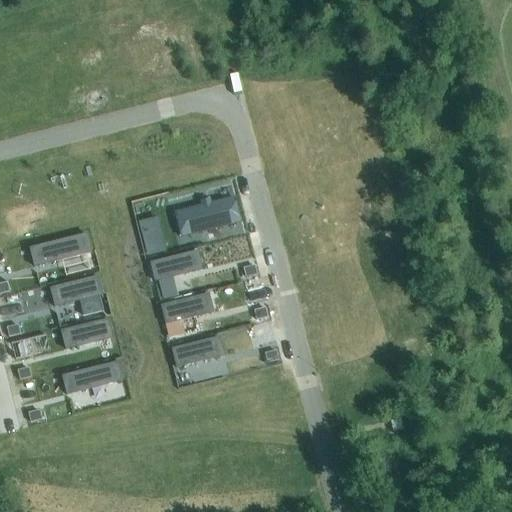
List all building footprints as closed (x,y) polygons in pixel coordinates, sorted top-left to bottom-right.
[(358,119),(372,116),(366,84),(351,87),(358,119)] [(233,201),(176,216),(181,235),(238,221),(233,201)] [(87,238),(30,253),(35,272),(92,258),(87,238)] [(167,253),(164,241),(144,246),(147,258),(167,253)] [(208,253),(151,267),(156,286),(213,272),(208,253)] [(257,275),(255,267),(243,270),(245,278),(257,275)] [(98,282),(41,296),(46,316),(103,301),(98,282)] [(0,294),(10,292),(8,284),(0,286),(0,294)] [(217,295),(161,309),(165,328),(222,314),(217,295)] [(268,318),(266,310),(254,313),(256,320),(268,318)] [(108,324),(51,339),(56,358),(113,344),(108,324)] [(20,335),(18,327),(7,330),(9,338),(20,335)] [(228,337),(171,351),(176,371),(233,356),(228,337)] [(278,360),(276,353),(265,356),(267,363),(278,360)] [(119,366),(62,381),(67,400),(124,386),(119,366)] [(31,378),(29,370),(17,373),(19,381),(31,378)] [(42,420),(40,412),(28,415),(30,423),(42,420)] [(400,416),(390,419),(394,433),(404,431),(400,416)]
